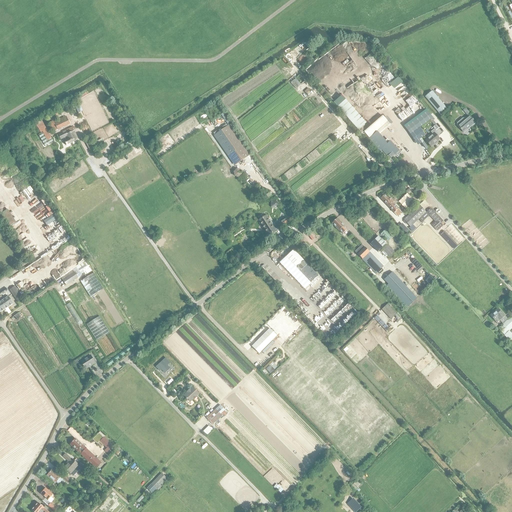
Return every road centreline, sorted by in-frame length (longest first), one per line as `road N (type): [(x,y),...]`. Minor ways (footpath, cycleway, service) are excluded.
road 1 (unclassified): [(61,422),(96,383),(324,212),(393,183),(511,153)]
road 2 (unknown): [(388,107),(389,88),(369,65),(339,76),(335,83),(360,111),(382,111)]
road 3 (unknown): [(2,189),(44,252),(0,285)]
